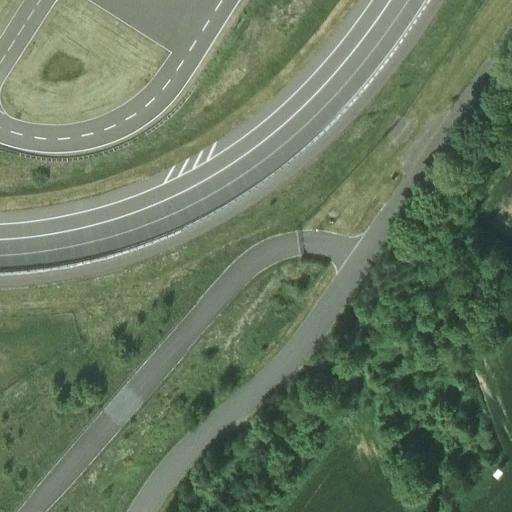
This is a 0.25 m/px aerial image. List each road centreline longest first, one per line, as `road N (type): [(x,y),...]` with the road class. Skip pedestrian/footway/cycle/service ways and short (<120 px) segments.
road 1 (unclassified): [(511,50),(332,309),(266,391),(201,444),(143,511)]
road 2 (unknown): [(399,0),(292,127),(232,174),(124,223),(0,246)]
road 3 (unknown): [(17,511),(260,257),(296,243),(361,268)]
road 4 (unknown): [(223,0),(158,95),(114,127),(50,142),(0,130)]
